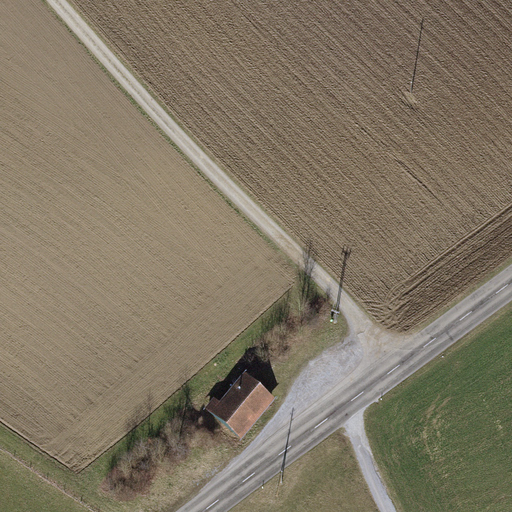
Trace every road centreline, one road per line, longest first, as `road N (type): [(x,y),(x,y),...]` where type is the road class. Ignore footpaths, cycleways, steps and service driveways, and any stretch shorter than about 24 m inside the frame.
road 1 (track): [(60,0),(401,361)]
road 2 (tertiary): [(511,282),(205,511)]
